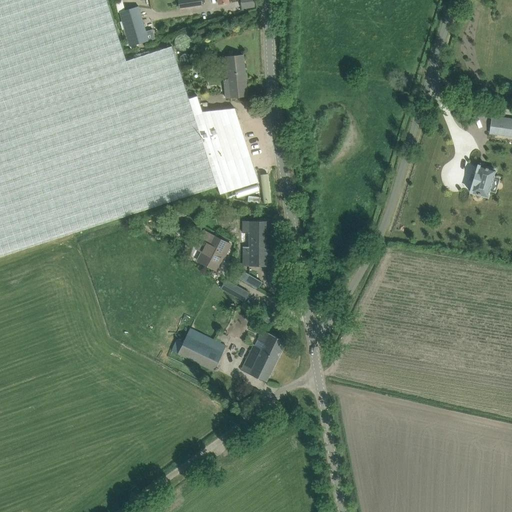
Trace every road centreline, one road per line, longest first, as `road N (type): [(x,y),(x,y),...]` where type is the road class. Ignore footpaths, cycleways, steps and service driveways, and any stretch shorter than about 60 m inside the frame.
road 1 (unclassified): [(315,347),(383,223),(450,0)]
road 2 (tertiary): [(315,347),(271,88),(267,0)]
road 3 (tertiary): [(343,511),(315,347)]
